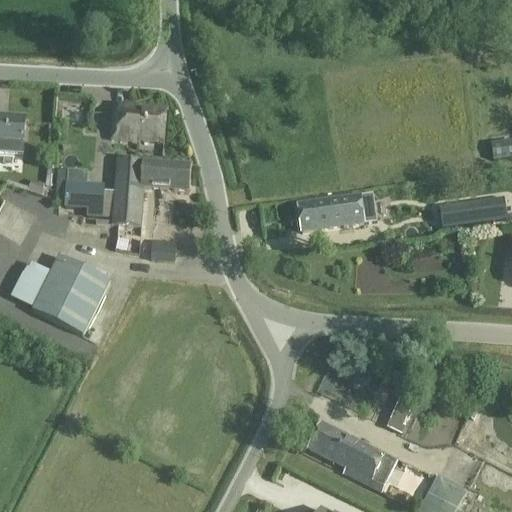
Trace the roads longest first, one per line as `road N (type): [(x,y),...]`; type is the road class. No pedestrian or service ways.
road 1 (unclassified): [(245,300),(177,79)]
road 2 (unclassified): [(511,338),(308,321)]
road 3 (unclassified): [(177,79),(0,71)]
road 4 (residential): [(223,511),(278,383)]
